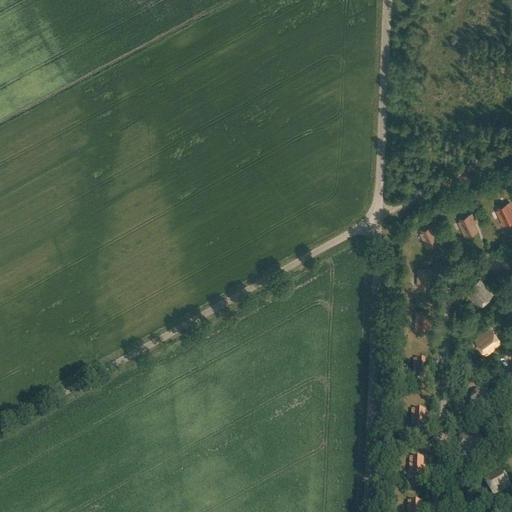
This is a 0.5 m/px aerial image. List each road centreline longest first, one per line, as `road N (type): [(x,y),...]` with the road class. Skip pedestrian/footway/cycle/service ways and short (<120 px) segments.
road 1 (unclassified): [(0,428),(377,215)]
road 2 (unclassified): [(367,511),(377,215)]
road 3 (unclassified): [(377,215),(386,0)]
road 4 (unclassified): [(511,144),(377,215)]
